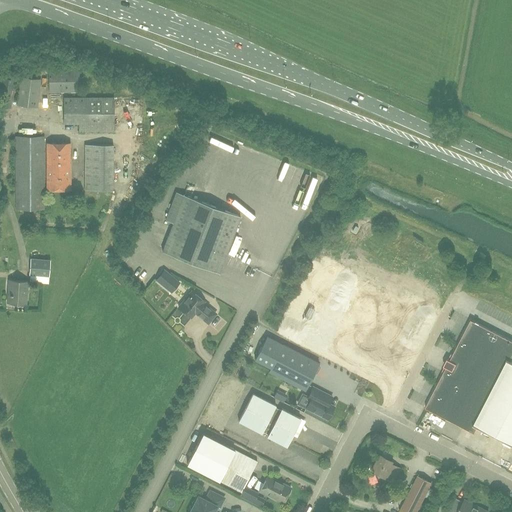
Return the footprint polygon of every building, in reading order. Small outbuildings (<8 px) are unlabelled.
[(49,69),(49,93),(80,92),(79,68),(49,69)] [(3,77),(0,94),(0,107),(10,109),(12,98),(15,79),(3,77)] [(17,105),(37,107),(41,79),(20,77),(17,105)] [(114,97),(63,97),(63,123),(79,123),(79,132),(114,132),(114,97)] [(16,209),(44,209),(44,136),(16,136),(16,209)] [(47,190),(70,190),(70,143),(47,143),(47,190)] [(84,190),(113,190),(113,145),(84,144),(84,190)] [(240,216),(176,192),(165,220),(173,223),(162,251),(175,256),(176,258),(183,261),(185,260),(219,273),(240,216)] [(323,243),(280,326),(309,341),(352,258),(323,243)] [(50,260),(32,258),(30,274),(49,276),(50,260)] [(383,268),(340,353),(383,375),(427,291),(383,268)] [(161,284),(169,274),(164,270),(156,279),(161,284)] [(9,280),(7,302),(26,304),(28,281),(9,280)] [(204,302),(192,292),(178,308),(191,318),(195,313),(208,324),(216,314),(203,304),(204,302)] [(499,326),(506,314),(501,312),(495,323),(499,326)] [(511,361),(511,359),(511,340),(471,320),(452,355),(451,354),(446,363),(511,396),(511,361)] [(305,390),(319,363),(267,336),(255,359),(271,367),(269,371),(305,390)] [(511,396),(446,363),(442,372),(443,372),(425,408),(474,433),(477,427),(511,444),(511,396)] [(328,403),(331,397),(327,394),(313,387),(309,394),(307,399),(303,401),(301,405),(306,408),(328,419),(334,407),(328,403)] [(286,446),(300,418),(282,408),(281,410),(275,407),(275,405),(253,393),(238,421),(261,433),(262,431),(268,434),(267,436),(286,446)] [(257,461),(226,445),(203,433),(187,463),(210,476),(241,492),(257,461)] [(380,455),(372,471),(389,480),(396,467),(391,464),(392,462),(380,455)] [(286,496),(290,489),(291,487),(273,478),(267,475),(259,491),(265,494),(283,503),(286,496)] [(418,475),(400,511),(402,511),(416,511),(432,483),(418,475)] [(225,511),(226,511),(219,507),(223,498),(210,491),(206,500),(198,497),(190,511),(225,511)] [(465,499),(463,502),(455,498),(447,511),(488,511),(465,499)]
